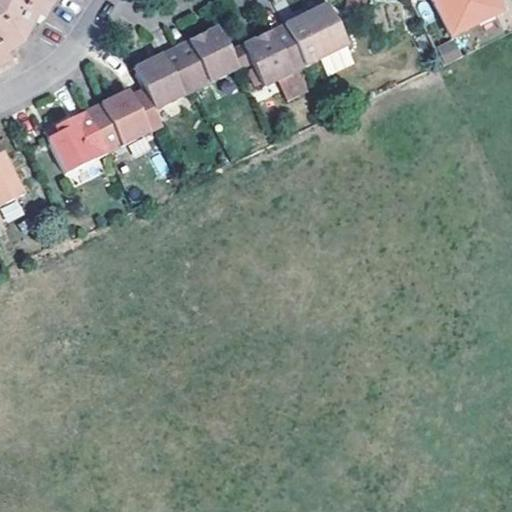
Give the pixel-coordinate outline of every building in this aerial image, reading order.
[(39,20),(45,8),(40,5),(42,0),(0,0),(0,66),(6,62),(3,56),(18,46),(33,18),(39,20)] [(406,0),(407,0),(407,1),(410,0),(426,0),(445,38),(494,13),(487,0),(406,0)] [(325,5),(281,27),(302,70),(346,48),(325,5)] [(235,74),(250,67),(261,90),(302,70),(281,27),(240,46),(225,53),(235,74)] [(214,31),(172,52),(193,94),(235,74),(225,53),(214,31)] [(454,40),(438,45),(444,62),(460,57),(454,40)] [(140,94),(151,115),(193,94),(172,52),(130,72),(140,94)] [(124,94),(83,114),(104,157),(158,130),(151,115),(140,94),(127,100),(124,94)] [(62,178),(104,157),(83,114),(51,130),(54,137),(45,142),(62,178)] [(42,134),(45,142),(54,137),(51,130),(42,134)] [(2,154),(0,155),(0,207),(23,196),(2,154)]
